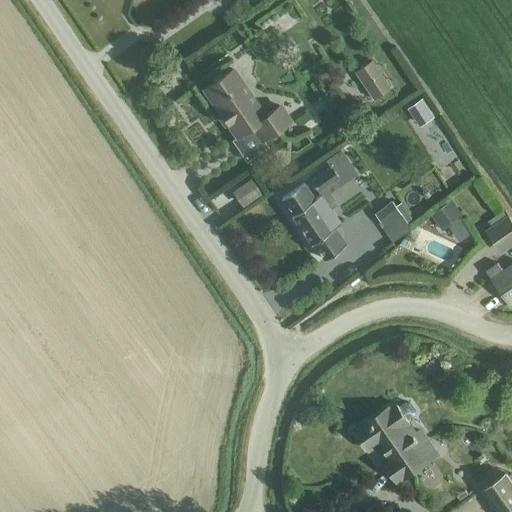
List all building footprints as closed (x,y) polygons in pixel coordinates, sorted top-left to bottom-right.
[(190,0),(176,12),(185,24),(216,0),(190,0)] [(390,90),(371,61),(354,72),(373,101),(390,90)] [(254,125),(263,138),(290,120),(279,105),(265,115),(232,68),(204,88),(238,136),(254,125)] [(406,108),(418,126),(433,116),(421,98),(406,108)] [(311,182),(317,192),(338,178),(332,168),(311,182)] [(302,180),(280,194),(292,211),(290,212),(310,241),(311,240),(323,257),(344,242),(333,225),(339,221),(320,192),(313,196),(302,180)] [(234,191),(242,204),(258,193),(249,181),(234,191)] [(451,201),(431,215),(440,229),(461,215),(451,201)] [(399,215),(391,203),(374,214),(382,226),(399,215)] [(488,231),(501,251),(511,242),(511,220),(510,217),(488,231)] [(511,266),(503,272),(498,264),(488,271),(511,305),(511,266)] [(388,407),(354,431),(367,449),(368,450),(369,449),(379,442),(384,449),(391,458),(384,463),(397,482),(437,455),(433,449),(420,431),(411,437),(402,426),(409,421),(409,420),(413,417),(415,416),(416,412),(410,403),(405,402),(402,404),(399,406),(398,405),(390,410),(388,407)] [(483,489),(499,511),(511,511),(511,481),(506,473),(483,489)]
